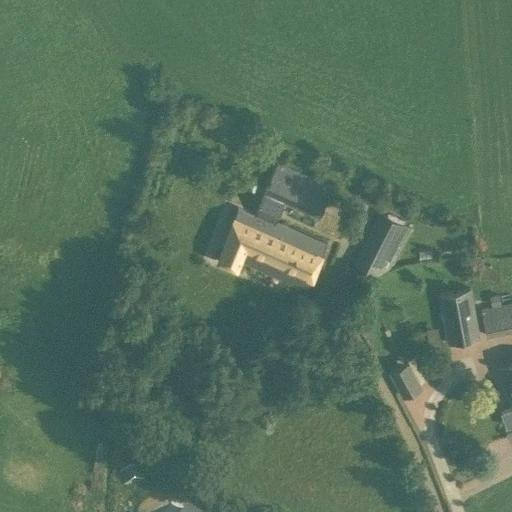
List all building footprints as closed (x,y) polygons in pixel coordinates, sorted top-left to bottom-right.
[(325,241),(274,221),(282,202),(317,218),(331,186),(276,162),(255,214),(238,207),(218,259),(236,266),(239,258),(308,285),(325,241)] [(378,210),(353,262),(377,274),(378,272),(392,267),(411,227),(378,210)] [(438,293),(447,342),(479,336),(470,287),(438,293)] [(511,331),(511,301),(501,304),(499,293),(489,294),(491,306),(480,309),(486,336),(511,331)] [(511,361),(498,367),(511,407),(511,361)] [(408,362),(389,372),(401,396),(421,386),(408,362)] [(140,468),(119,474),(123,487),(143,481),(140,468)]
